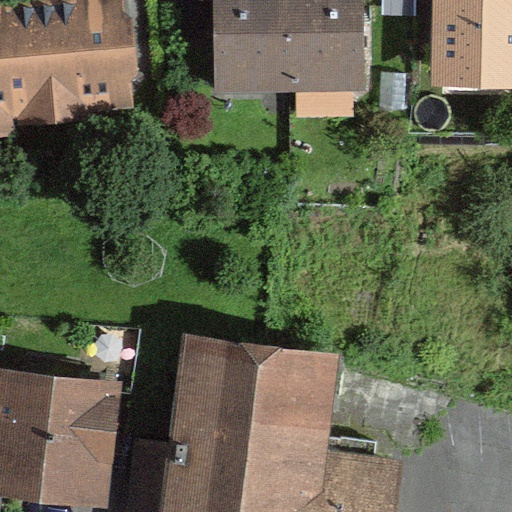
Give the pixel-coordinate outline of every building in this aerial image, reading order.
[(115,51),(110,1),(63,5),(58,0),(28,0),(23,9),(0,10),(0,101),(17,100),(25,107),(82,102),(90,93),(118,90),(117,72),(133,70),(131,49),(115,51)] [(204,42),(203,0),(176,0),(177,42),(204,42)] [(289,74),(287,0),(216,0),(218,75),(289,74)] [(347,73),(360,73),(359,0),(287,0),(289,74),(289,86),(347,85),(347,73)] [(511,0),(443,0),(442,70),(511,72),(511,0)] [(342,352),(184,333),(170,444),(142,440),(132,511),(393,511),(398,463),(371,460),(374,441),(331,436),(342,352)] [(0,368),(0,494),(107,507),(122,384),(0,368)]
